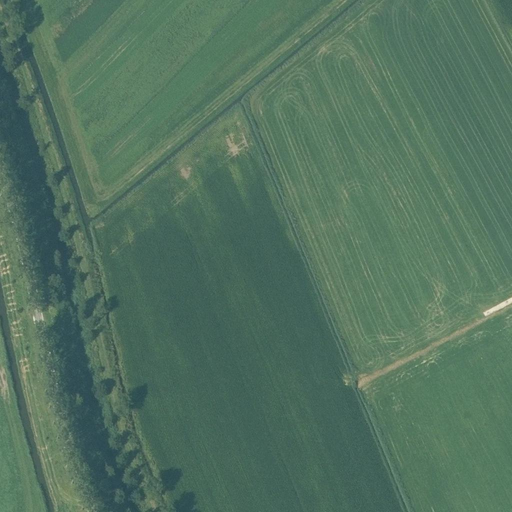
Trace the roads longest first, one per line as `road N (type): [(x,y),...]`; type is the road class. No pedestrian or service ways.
road 1 (track): [(153,511),(117,416),(39,115)]
road 2 (unclassified): [(94,511),(49,377),(0,175)]
